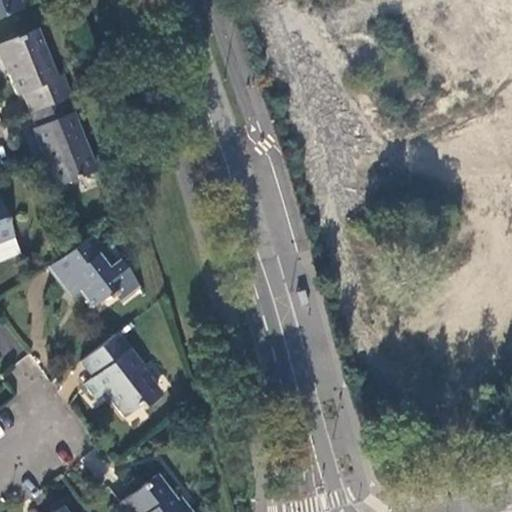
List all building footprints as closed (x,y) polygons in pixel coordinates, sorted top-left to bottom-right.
[(0,0),(0,19),(33,6),(30,0),(0,0)] [(64,101),(71,98),(62,75),(56,77),(38,31),(0,45),(0,51),(18,95),(22,93),(30,114),(64,101)] [(64,101),(30,114),(36,128),(34,129),(47,163),(42,165),(52,188),(94,171),(71,113),(69,115),(64,101)] [(0,240),(12,236),(0,206),(0,240)] [(511,229),(393,307),(436,374),(511,324),(511,229)] [(103,252),(92,235),(57,261),(51,265),(66,291),(74,285),(87,303),(83,305),(88,311),(103,302),(106,305),(132,287),(118,266),(110,270),(100,254),(103,252)] [(119,334),(83,361),(95,377),(86,384),(97,399),(106,392),(126,418),(139,408),(146,409),(158,399),(159,396),(143,375),(144,368),(119,334)] [(180,511),(177,511),(171,503),(152,479),(118,505),(123,511),(184,511),(183,510),(180,511)] [(175,500),(171,503),(177,511),(180,511),(183,510),(175,500)]
